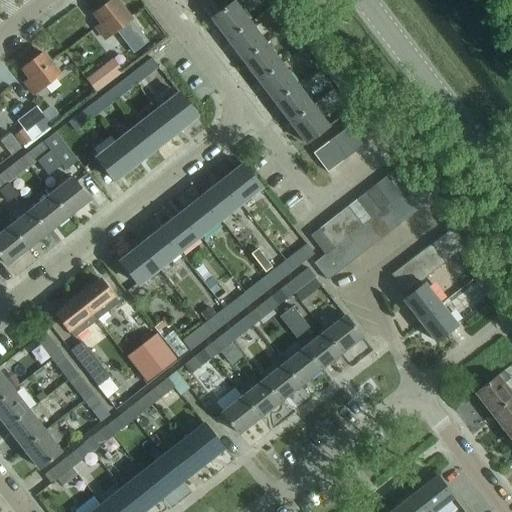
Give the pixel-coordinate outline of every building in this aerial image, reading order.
[(105,38),(131,19),(116,0),(109,0),(93,13),(101,22),(96,26),(105,38)] [(226,38),(249,21),(234,0),(211,18),(226,38)] [(286,1),(277,7),(290,24),(299,17),(286,1)] [(242,59),(265,42),(249,21),(226,38),(242,59)] [(314,38),(302,22),(293,28),(305,45),(314,38)] [(258,80),(281,63),(265,42),(242,59),(258,80)] [(318,43),(309,49),(321,66),(330,59),(318,43)] [(34,94),(49,81),(59,74),(42,52),(22,68),(29,77),(24,81),(34,94)] [(89,66),(92,57),(81,54),(79,63),(89,66)] [(138,82),(142,79),(158,66),(151,57),(131,73),(138,82)] [(104,85),(121,71),(112,59),(86,80),(94,90),(103,84),(104,85)] [(274,101),(297,84),(281,63),(258,80),(274,101)] [(334,63),(325,70),(337,87),(346,80),(334,63)] [(117,99),(138,82),(131,73),(110,89),(117,99)] [(290,122),(313,105),(297,84),(274,101),(290,122)] [(349,84),(340,91),(352,107),(362,101),(349,84)] [(96,115),(117,99),(110,89),(89,105),(96,115)] [(175,131),(196,115),(179,93),(158,109),(175,131)] [(89,105),(68,121),(75,131),(96,115),(89,105)] [(305,143),(329,125),(313,105),(290,122),(305,143)] [(155,148),(175,131),(158,109),(137,125),(155,148)] [(366,143),(384,129),(385,129),(370,109),(351,123),(366,143)] [(32,140),(50,126),(38,110),(30,117),(32,120),(22,128),(14,135),(22,145),(31,139),(32,140)] [(356,150),(366,143),(351,123),(342,131),(356,150)] [(134,164),(155,148),(137,125),(116,141),(134,164)] [(342,131),(332,138),(346,157),(356,150),(342,131)] [(0,140),(11,155),(21,147),(9,133),(0,140)] [(336,164),(346,157),(332,138),(322,145),(336,164)] [(30,165),(49,150),(42,141),(22,156),(30,165)] [(113,180),(134,164),(116,141),(96,158),(113,180)] [(326,172),(336,164),(322,145),(313,152),(326,172)] [(9,182),(27,167),(30,165),(22,156),(1,172),(9,182)] [(411,186),(413,185),(423,177),(408,158),(396,167),(411,186)] [(240,202),(244,199),(261,186),(243,164),(222,180),(240,202)] [(401,195),(404,192),(411,186),(396,167),(386,176),(401,195)] [(0,188),(9,182),(1,172),(0,173),(0,188)] [(390,203),(395,199),(401,195),(386,176),(374,184),(390,203)] [(68,215),(89,199),(76,183),(72,177),(51,193),(68,215)] [(426,202),(437,194),(423,177),(413,185),(426,202)] [(219,218),(240,202),(222,180),(202,196),(219,218)] [(380,211),(385,206),(390,203),(374,184),(365,192),(380,211)] [(418,209),(426,202),(413,185),(411,186),(404,192),(418,209)] [(370,219),(376,214),(380,211),(365,192),(355,200),(370,219)] [(408,217),(418,209),(404,192),(401,195),(395,199),(408,217)] [(47,231),(68,215),(51,193),(30,209),(47,231)] [(199,234),(219,218),(202,196),(181,212),(199,234)] [(399,224),(408,217),(395,199),(390,203),(385,206),(399,224)] [(361,225),(367,221),(370,219),(355,200),(346,206),(361,225)] [(352,232),(356,229),(357,228),(361,225),(346,206),(337,214),(352,232)] [(390,231),(399,224),(385,206),(380,211),(376,214),(390,231)] [(27,248),(47,231),(30,209),(9,226),(27,248)] [(178,250),(199,234),(181,212),(161,229),(178,250)] [(342,240),(348,235),(352,232),(337,214),(327,221),(342,240)] [(381,238),(390,231),(376,214),(370,219),(367,221),(381,238)] [(333,247),(338,243),(342,240),(327,221),(318,228),(333,247)] [(372,245),(381,238),(367,221),(361,225),(357,228),(372,245)] [(462,248),(472,241),(458,223),(448,230),(462,248)] [(0,256),(6,264),(27,248),(9,226),(0,232),(0,256)] [(325,254),(329,250),(333,247),(318,228),(310,235),(325,254)] [(362,252),(372,245),(357,228),(356,229),(352,232),(348,235),(362,252)] [(157,267),(178,250),(161,229),(140,245),(157,267)] [(462,248),(448,230),(439,237),(453,255),(462,248)] [(352,260),(362,252),(348,235),(342,240),(338,243),(352,260)] [(453,255),(439,237),(429,244),(443,263),(452,256),(453,255)] [(266,244),(276,261),(284,256),(274,239),(266,244)] [(462,248),(453,255),(452,256),(460,266),(470,258),(481,272),(490,265),(472,241),(462,248)] [(343,267),(352,260),(338,243),(333,247),(329,250),(343,267)] [(429,244),(420,252),(434,270),(443,263),(429,244)] [(137,283),(157,267),(140,245),(120,261),(137,283)] [(301,247),(285,259),(293,269),(309,256),(301,247)] [(327,280),(328,279),(343,267),(329,250),(325,254),(313,263),(327,280)] [(434,270),(420,252),(411,259),(425,277),(434,270)] [(425,277),(411,259),(402,266),(415,284),(425,277)] [(280,263),(264,275),(272,285),(288,273),(280,263)] [(507,286),(490,265),(481,272),(472,278),(489,299),(497,293),(497,294),(507,286)] [(415,284),(402,266),(393,273),(407,291),(415,284)] [(307,267),(292,279),(299,288),(314,276),(307,267)] [(96,319),(118,302),(112,295),(99,278),(77,295),(96,319)] [(260,279),(244,292),(252,302),(268,289),(260,279)] [(419,320),(440,304),(424,282),(403,299),(419,320)] [(287,283),(271,295),(278,304),(294,292),(287,283)] [(477,291),(464,298),(471,309),(483,303),(477,291)] [(74,336),(96,319),(77,295),(55,312),(69,330),(74,336)] [(239,295),(223,308),(231,318),(247,305),(239,295)] [(266,299),(250,312),(257,321),(273,308),(266,299)] [(129,300),(119,308),(132,324),(133,324),(141,317),(142,316),(129,300)] [(435,341),(448,331),(457,325),(440,304),(419,320),(435,341)] [(314,339),(307,330),(309,328),(292,307),(279,317),(303,347),(304,347),(320,368),(341,352),(324,331),(314,339)] [(219,312),(203,324),(211,334),(227,322),(219,312)] [(246,315),(230,328),(237,337),(253,324),(246,315)] [(341,352),(361,336),(345,315),(324,331),(341,352)] [(198,328),(182,340),(190,350),(206,338),(198,328)] [(225,331),(204,347),(211,356),(232,340),(225,331)] [(175,358),(155,333),(126,356),(146,381),(175,358)] [(48,335),(39,342),(51,358),(60,351),(48,335)] [(106,397),(117,389),(108,377),(109,376),(84,344),(72,354),(106,397)] [(204,347),(189,360),(196,369),(211,356),(204,347)] [(300,384),(320,368),(304,347),(303,347),(283,363),(300,384)] [(67,379),(76,372),(60,351),(51,358),(67,379)] [(279,400),(300,384),(283,363),(262,379),(279,400)] [(126,368),(112,375),(119,389),(133,383),(126,368)] [(175,370),(151,389),(159,399),(175,387),(180,394),(188,387),(175,370)] [(491,413),(511,396),(511,393),(503,382),(509,378),(503,370),(497,374),(475,392),(491,413)] [(83,400),(93,392),(76,372),(67,379),(83,400)] [(0,398),(12,389),(0,373),(0,398)] [(258,417),(279,400),(262,379),(242,396),(258,417)] [(0,417),(7,426),(28,410),(12,389),(0,398),(0,417)] [(109,413),(93,392),(83,400),(100,421),(109,413)] [(147,393),(126,409),(133,419),(154,402),(147,393)] [(238,433),(258,417),(242,396),(221,412),(238,433)] [(507,433),(511,429),(511,396),(491,413),(507,433)] [(126,409),(110,422),(117,431),(133,419),(126,409)] [(23,447),(44,431),(28,410),(7,426),(23,447)] [(105,425),(89,438),(97,447),(113,435),(105,425)] [(201,462),(222,446),(205,425),(185,441),(201,462)] [(39,468),(57,454),(60,451),(44,431),(23,447),(39,468)] [(172,451),(164,457),(180,478),(201,462),(185,441),(175,449),(172,451)] [(85,442),(69,454),(76,464),(92,451),(85,442)] [(163,458),(143,474),(160,494),(180,478),(164,457),(163,458)] [(64,458),(44,474),(51,483),(57,479),(63,485),(70,479),(76,474),(71,468),(72,467),(64,458)] [(139,511),(160,494),(143,474),(123,490),(139,511)] [(432,511),(437,508),(453,496),(437,475),(416,491),(432,511)] [(106,511),(137,511),(139,511),(123,490),(102,506),(106,511)] [(399,511),(432,511),(416,491),(395,507),(399,511)]
